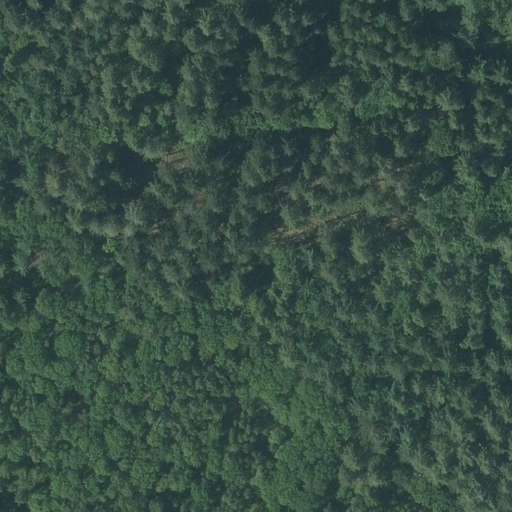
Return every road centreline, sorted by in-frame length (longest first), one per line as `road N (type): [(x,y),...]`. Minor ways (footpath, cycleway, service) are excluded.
road 1 (track): [(449,511),(352,435),(351,412),(321,382),(214,305),(0,181)]
road 2 (track): [(436,58),(374,86),(251,110),(0,102)]
road 3 (track): [(348,0),(511,107)]
